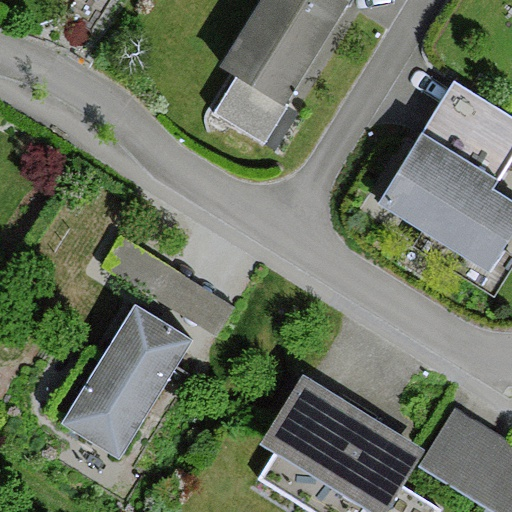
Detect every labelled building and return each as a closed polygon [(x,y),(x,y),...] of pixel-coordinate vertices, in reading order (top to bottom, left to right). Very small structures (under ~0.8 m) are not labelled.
[(352,12),(331,0),(273,0),(227,76),(289,114),(352,12)] [(511,164),(511,125),(457,91),(380,211),(492,283),(511,250),(511,195),(498,186),(511,164)] [(161,263),(122,239),(102,272),(142,295),(161,263)] [(197,352),(139,315),(64,435),(123,471),(197,352)] [(427,458),(314,386),(271,452),(281,458),(262,487),(302,511),(427,511),(403,497),(427,458)] [(511,511),(511,456),(453,422),(420,477),(478,511),(511,511)]
